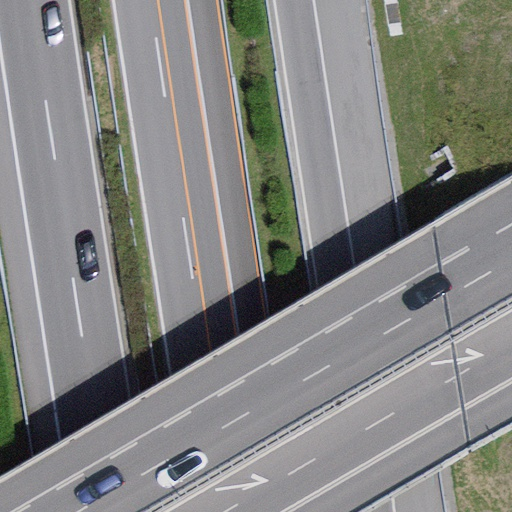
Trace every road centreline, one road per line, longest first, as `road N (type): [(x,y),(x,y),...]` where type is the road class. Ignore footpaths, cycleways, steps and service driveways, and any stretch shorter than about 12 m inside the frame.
road 1 (motorway): [(378,511),(296,0)]
road 2 (motorway): [(29,0),(107,511)]
road 3 (motorway): [(226,511),(149,0)]
road 4 (primary): [(511,259),(72,511)]
road 5 (primary): [(240,504),(511,344)]
road 6 (motorway): [(240,504),(511,387)]
